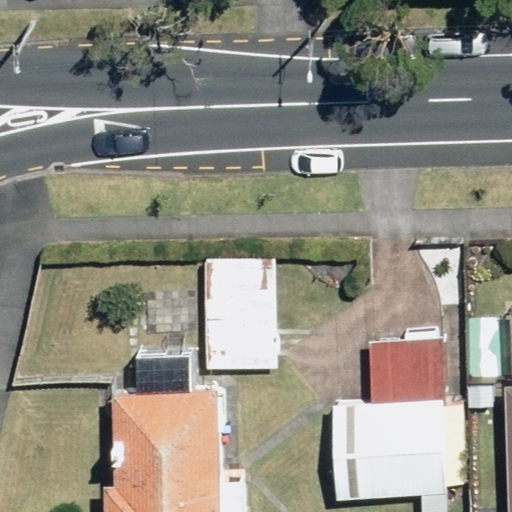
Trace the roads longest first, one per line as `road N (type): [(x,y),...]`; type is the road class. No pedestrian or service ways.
road 1 (secondary): [(511,98),(155,109)]
road 2 (secondary): [(155,109),(0,143)]
road 3 (secondary): [(0,85),(155,109)]
